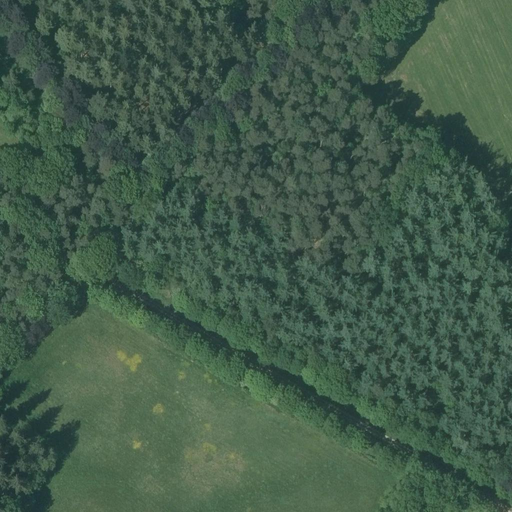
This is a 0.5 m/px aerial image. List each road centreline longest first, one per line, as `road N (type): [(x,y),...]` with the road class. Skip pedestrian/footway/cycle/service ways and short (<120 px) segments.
road 1 (track): [(94,275),(499,511)]
road 2 (track): [(129,200),(340,0)]
road 3 (track): [(0,28),(129,200)]
